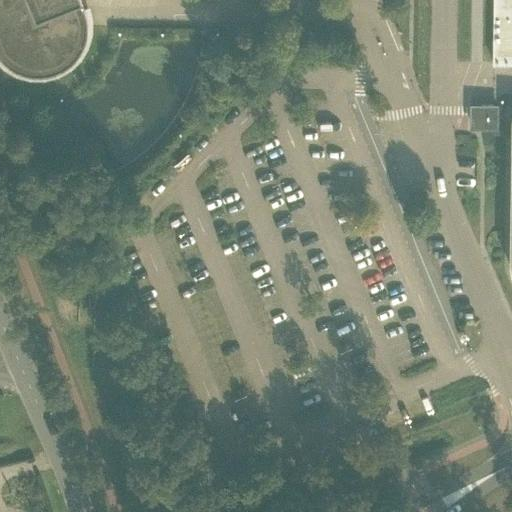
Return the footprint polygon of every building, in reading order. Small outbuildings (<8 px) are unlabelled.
[(0,0),(0,56),(0,57),(1,58),(3,59),(4,61),(5,62),(7,63),(8,64),(9,65),(11,66),(12,67),(14,68),(15,68),(17,69),(18,70),(20,70),(22,71),(23,71),(25,72),(27,72),(28,73),(30,73),(32,73),(33,73),(35,73),(37,73),(39,73),(40,73),(42,73),(44,73),(45,73),(47,72),(49,72),(50,72),(52,71),(54,70),(55,70),(57,69),(58,68),(60,68),(61,67),(63,66),(64,65),(66,64),(67,63),(69,62),(70,61),(71,60),(72,58),(73,57),(75,56),(76,55),(77,53),(78,52),(79,51),(79,49),(80,48),(81,46),(82,45),(82,43),(83,42),(84,40),(84,39),(85,37),(85,35),(85,34),(86,32),(86,31),(86,29),(86,27),(86,26),(86,24),(86,22),(86,21),(86,19),(86,17),(85,16),(85,14),(85,12),(84,11),(84,9),(83,8),(80,0),(0,0)] [(511,0),(494,0),(494,62),(511,62),(511,0)] [(473,101),(472,126),(502,126),(502,101),(473,101)] [(88,270),(88,307),(119,308),(120,270),(88,270)] [(123,356),(123,329),(107,328),(107,355),(123,356)]
